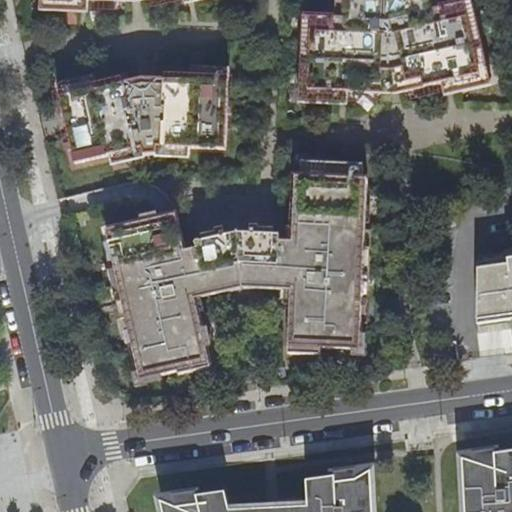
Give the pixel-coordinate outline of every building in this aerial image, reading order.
[(39,0),(39,9),(77,10),(77,0),(39,0)] [(354,95),(389,96),(390,83),(414,81),(417,94),(451,86),(450,81),(459,79),(462,96),(499,88),(493,61),(484,63),(478,35),(487,33),(480,4),(440,13),(436,0),(344,0),(344,4),(353,5),(352,21),(311,19),(310,50),(319,50),(318,78),(308,78),(307,105),(345,107),(346,89),(354,89),(354,95)] [(56,83),(74,162),(141,147),(142,154),(156,153),(156,145),(225,148),(227,99),(219,99),(219,91),(227,92),(228,67),(191,66),(190,79),(152,77),(152,82),(133,83),(133,79),(95,88),(92,75),(56,83)] [(184,250),(177,217),(176,213),(105,229),(140,379),(177,371),(178,374),(211,366),(195,298),(242,287),(290,289),(288,353),(321,354),(322,347),(360,349),(367,177),(362,177),(363,163),(301,160),(300,174),(295,174),(292,240),(238,238),(184,250)] [(511,257),(477,262),(477,323),(511,318),(511,257)] [(511,511),(511,450),(463,458),(465,511),(511,511)] [(373,511),(371,470),(307,479),(308,505),(230,509),(226,490),(156,500),(158,511),(373,511)]
